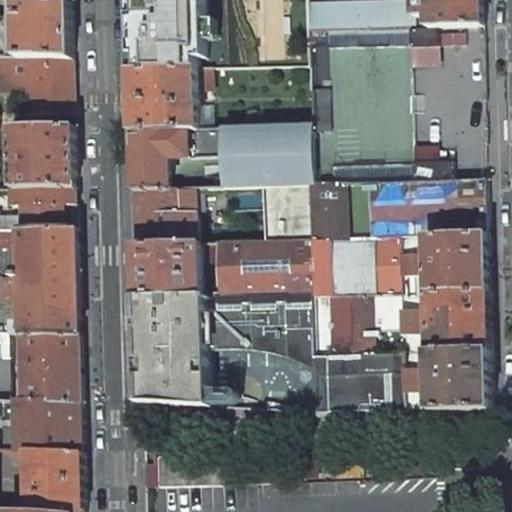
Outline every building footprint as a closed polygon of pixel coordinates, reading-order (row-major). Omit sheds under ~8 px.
[(133,0),(133,11),(310,6),(310,5),(309,0),(133,0)] [(415,0),(415,2),(416,30),(442,29),(487,28),(485,0),(415,0)] [(311,33),(416,30),(415,2),(310,5),(310,6),(311,33)] [(74,4),(19,3),(19,17),(0,18),(0,58),(2,58),(75,60),(74,4)] [(133,11),(135,72),(201,70),(312,68),(311,33),(310,6),(133,11)] [(416,30),(311,33),(312,68),(314,128),(314,133),(318,133),(320,186),(456,182),(456,163),(417,164),(413,50),(442,49),(442,29),(416,30)] [(56,115),(77,114),(75,60),(2,58),(3,93),(26,92),(26,95),(31,95),(32,118),(56,117),(56,115)] [(201,70),(135,72),(136,132),(203,131),(201,70)] [(79,190),(77,128),(16,129),(18,191),(79,190)] [(203,131),(136,132),(138,192),(175,191),(174,161),(226,159),(226,189),(313,186),(320,186),(318,133),(314,133),(314,128),(203,131)] [(320,186),(313,186),(314,241),(491,235),(490,181),(456,182),(320,186)] [(26,216),(0,216),(0,219),(0,232),(23,231),(80,230),(79,190),(18,191),(14,191),(14,207),(26,206),(26,216)] [(175,191),(138,192),(139,247),(202,245),(200,190),(175,191)] [(80,230),(23,231),(26,337),(30,337),(83,336),(80,230)] [(491,235),(314,241),(316,291),(316,299),(403,296),(431,295),(493,293),(491,235)] [(314,241),(221,244),(223,295),(316,291),(314,241)] [(202,245),(139,247),(141,298),(207,296),(206,245),(202,245)] [(207,296),(141,298),(144,407),(214,410),(212,343),(227,341),(246,337),(246,342),(264,340),(281,335),(281,341),(297,339),(312,336),(317,334),(316,299),(316,291),(223,295),(207,296)] [(403,296),(316,299),(317,334),(317,357),(329,357),(407,355),(434,354),(494,352),(493,293),(431,295),(431,311),(404,312),(403,296)] [(83,336),(30,337),(32,402),(85,406),(83,336)] [(434,371),(407,370),(409,413),(436,412),(496,410),(494,352),(434,354),(434,371)] [(407,355),(329,357),(329,366),(335,366),(336,416),(409,413),(407,370),(407,355)] [(21,453),(33,454),(86,455),(85,406),(32,402),(19,401),(21,453)] [(496,410),(436,412),(438,444),(496,441),(496,410)] [(87,511),(86,455),(33,454),(34,511),(87,511)] [(227,456),(160,458),(161,472),(161,488),(228,486),(227,456)] [(236,456),(227,456),(228,486),(237,486),(236,456)] [(161,488),(161,472),(146,472),(146,489),(161,488)]
